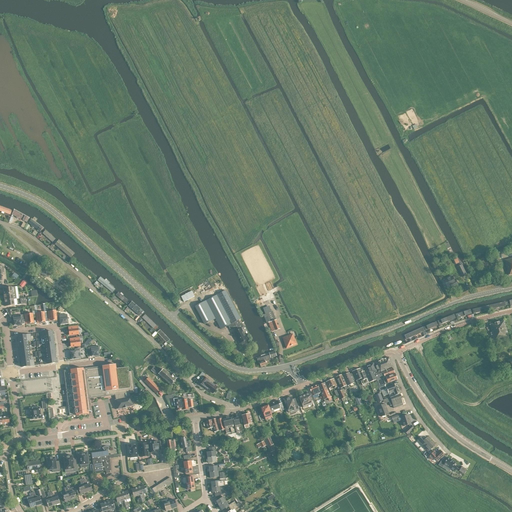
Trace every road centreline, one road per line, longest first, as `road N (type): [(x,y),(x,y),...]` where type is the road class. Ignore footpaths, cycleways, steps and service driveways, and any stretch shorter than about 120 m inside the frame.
road 1 (tertiary): [(0,186),(50,208),(222,361),(242,370),(287,366)]
road 2 (tertiary): [(287,366),(511,288)]
road 3 (residential): [(240,408),(192,386),(91,285)]
road 4 (tertiary): [(511,471),(448,430),(395,353)]
road 5 (residential): [(65,511),(125,478),(119,427)]
